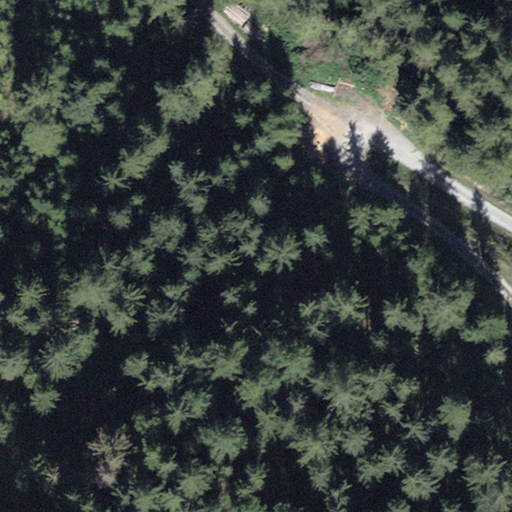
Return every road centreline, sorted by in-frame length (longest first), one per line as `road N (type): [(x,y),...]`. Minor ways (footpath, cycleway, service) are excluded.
road 1 (track): [(217,0),(362,152),(385,139),(511,216)]
road 2 (track): [(362,152),(511,296)]
